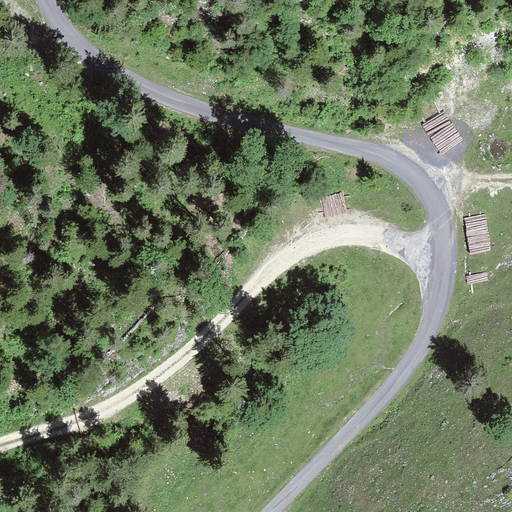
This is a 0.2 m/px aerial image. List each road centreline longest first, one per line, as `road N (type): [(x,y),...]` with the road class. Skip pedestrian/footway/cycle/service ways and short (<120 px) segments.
road 1 (track): [(0,447),(75,423),(147,385),(279,262),(309,244),(367,235),(445,254)]
road 2 (track): [(410,174),(368,151),(202,110),(147,88),(95,57),(47,0)]
road 3 (track): [(306,475),(412,362),(439,306),(443,230),(431,197),(410,174)]
